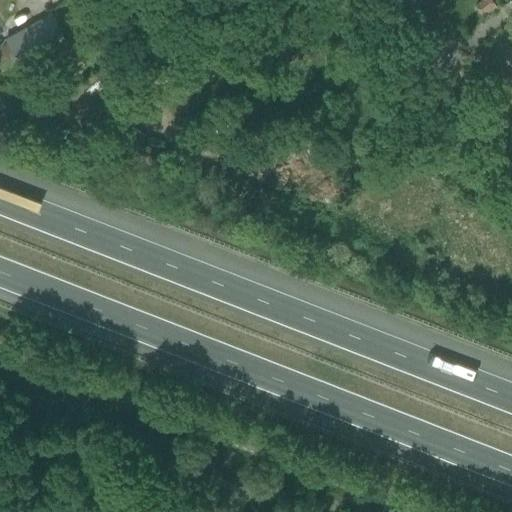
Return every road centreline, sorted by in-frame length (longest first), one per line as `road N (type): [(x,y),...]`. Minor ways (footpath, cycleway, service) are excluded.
road 1 (motorway): [(0,275),(511,474)]
road 2 (motorway): [(511,390),(0,195)]
road 3 (unclassified): [(418,511),(0,344)]
